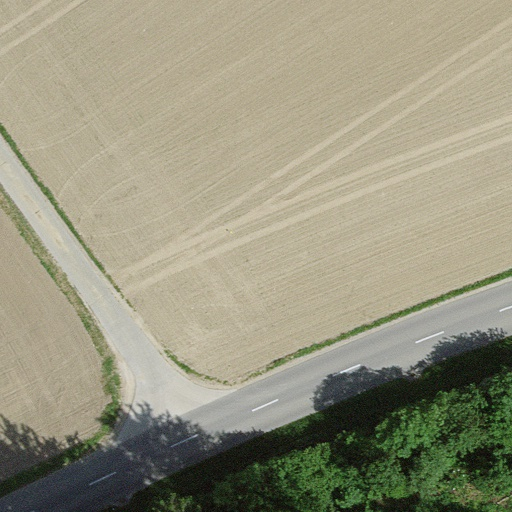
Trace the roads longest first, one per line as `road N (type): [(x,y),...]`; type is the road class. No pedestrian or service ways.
road 1 (unclassified): [(511,310),(39,511)]
road 2 (track): [(0,158),(130,340),(183,444)]
